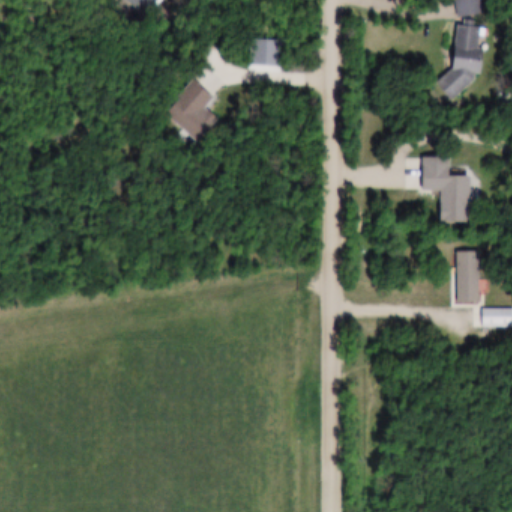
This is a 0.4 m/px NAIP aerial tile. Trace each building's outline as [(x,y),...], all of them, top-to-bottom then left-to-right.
[(453,0),(458,19),(481,13),(478,0),(453,0)] [(478,74),(481,27),(451,25),(447,97),(457,97),(458,86),(472,86),(472,74),(478,74)] [(212,99),(192,81),(163,114),(196,143),(217,119),(204,108),(212,99)] [(447,158),(420,158),(420,192),(439,192),(439,223),(469,223),(469,177),(447,177),(447,158)] [(511,329),(511,309),(478,310),(478,254),(455,253),(455,305),(474,305),(474,329),(511,329)]
